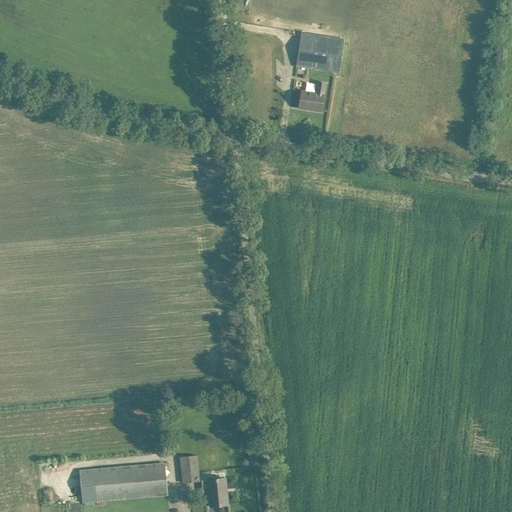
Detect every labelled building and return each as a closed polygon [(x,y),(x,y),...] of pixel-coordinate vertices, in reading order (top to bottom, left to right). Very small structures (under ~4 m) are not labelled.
[(296,0),(295,11),(289,10),(288,18),(379,29),(382,0),(296,0)] [(298,56),(296,66),(335,72),(338,73),(340,63),(344,39),(301,32),(298,56)] [(316,94),(301,91),(298,108),(321,112),(325,84),(318,82),(316,94)] [(181,457),(183,483),(199,481),(197,455),(181,457)] [(165,462),(79,469),(82,502),(168,495),(165,462)] [(207,480),(210,506),(218,506),(228,505),(225,478),(215,479),(207,480)]
